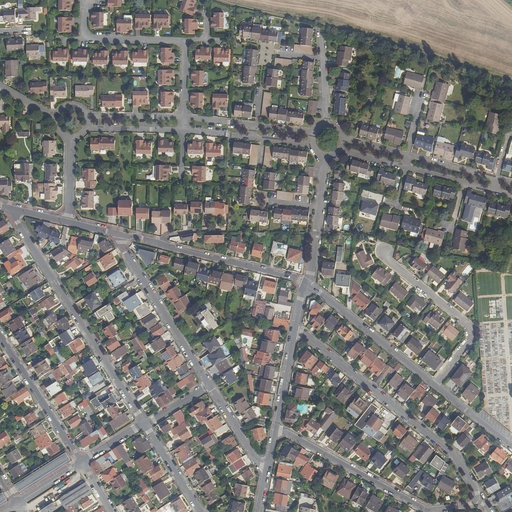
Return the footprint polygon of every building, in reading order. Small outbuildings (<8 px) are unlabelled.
[(59,0),(59,11),(70,11),(70,3),(71,3),(74,3),(73,0),(59,0)] [(196,9),(194,8),(192,8),(195,0),(183,0),(183,1),(180,10),(194,15),(196,9)] [(36,20),(36,7),(25,8),(26,11),(19,11),(19,18),(23,18),(23,17),(26,17),(26,18),(26,21),(36,20)] [(16,22),(16,10),(4,11),(4,21),(12,21),(12,22),(16,22)] [(94,20),(94,23),(94,28),(103,28),(104,13),(91,13),(91,20),(94,20)] [(214,13),(214,17),(214,21),(212,21),(212,28),(224,28),(224,13),(214,13)] [(142,29),(142,27),(142,26),(151,25),(151,15),(136,15),(136,24),(136,28),(136,29),(142,29)] [(161,26),(169,26),(169,23),(169,16),(169,15),(154,15),(154,29),(161,30),(161,27),(161,26)] [(195,34),(195,29),(195,26),(198,26),(198,19),(194,19),(191,19),(191,16),(186,16),(186,19),(185,19),(185,34),(195,34)] [(64,18),(59,18),(59,32),(69,32),(69,25),(71,25),(73,25),(73,18),(64,18)] [(132,20),(124,20),(117,20),(117,32),(124,32),(123,30),(128,30),(132,30),(132,20)] [(273,43),(277,43),(278,33),(260,31),(261,30),(253,29),(244,28),(243,38),(246,38),(255,40),(259,40),(259,41),(264,42),(273,43)] [(302,37),(301,46),(311,47),(312,42),(313,32),(313,30),(303,29),(302,37)] [(24,39),(7,40),(8,51),(24,50),(24,39)] [(27,46),(27,56),(40,56),(39,45),(27,46)] [(311,47),(301,46),(294,45),(293,53),(313,55),(314,48),(311,47)] [(204,50),(201,50),(196,50),(195,60),(211,60),(211,47),(204,47),(204,50)] [(215,47),(214,61),(223,61),(229,62),(229,51),(221,51),(221,49),(221,47),(215,47)] [(338,56),(336,66),(348,68),(349,61),(351,61),(352,48),(340,47),(340,52),(338,52),(338,56)] [(161,63),(162,63),(169,63),(174,63),(174,56),(171,56),(171,53),(171,48),(162,48),(161,63)] [(62,51),(58,51),(53,51),(53,61),(68,61),(69,49),(62,49),(62,51)] [(82,52),(78,52),(73,52),(73,62),(88,62),(89,50),(82,50),(82,52)] [(93,64),(108,64),(109,50),(102,50),(102,52),(102,54),(93,54),(93,58),(91,58),(91,64),(93,64)] [(122,54),(113,54),(113,64),(128,64),(129,50),(122,50),(122,52),(122,54)] [(141,53),(138,53),(133,53),(133,62),(148,63),(149,50),(141,50),(141,53)] [(243,84),(253,85),(254,81),(255,71),(255,68),(257,68),(257,63),(259,54),(259,51),(250,50),(248,50),(247,58),(246,67),(245,67),(243,84)] [(275,59),(274,67),(291,69),(292,61),(275,59)] [(17,60),(6,61),(7,77),(17,76),(17,60)] [(302,79),(303,79),(312,80),(313,75),(314,68),(314,63),(304,62),(302,71),(302,79)] [(159,85),(170,85),(170,77),(171,77),(173,77),(174,70),(159,70),(159,85)] [(267,82),(266,87),(276,88),(278,79),(279,71),(274,70),(268,70),(268,72),(267,82)] [(194,78),(194,81),(194,86),(203,86),(204,71),(192,71),(192,78),(194,78)] [(347,92),(347,88),(349,88),(350,74),(339,73),(339,76),(338,87),(335,86),(334,90),(347,92)] [(410,85),(410,87),(414,88),(414,89),(420,90),(421,87),(423,87),(425,79),(423,78),(424,77),(407,73),(404,84),(410,85)] [(312,80),(303,79),(300,96),(311,98),(312,93),(313,84),(313,80),(312,80)] [(436,88),(435,88),(434,92),(433,92),(431,99),(444,103),(449,85),(438,82),(436,88)] [(28,84),(28,92),(31,92),(31,93),(43,93),(43,91),(47,91),(47,83),(31,83),(31,84),(28,84)] [(94,86),(76,86),(76,96),(90,97),(90,94),(94,94),(94,86)] [(51,87),(51,95),(55,95),(55,97),(67,97),(67,87),(56,87),(51,87)] [(203,89),(191,89),(191,96),(194,96),(194,99),(193,104),(203,104),(203,89)] [(140,103),(148,103),(148,92),(133,92),(133,107),(140,107),(140,104),(140,103)] [(172,98),(174,98),(174,92),(171,92),(163,92),(162,92),(162,107),(172,107),(172,102),(172,98)] [(228,94),(213,93),(213,108),(220,108),(220,106),(220,104),(228,104),(228,94)] [(269,120),(270,109),(272,94),(266,93),(265,93),(262,119),(269,120)] [(335,102),(334,114),(343,115),(345,115),(347,99),(346,99),(346,95),(333,94),(333,98),(336,98),(335,102)] [(408,109),(409,104),(408,104),(410,98),(399,95),(397,102),(394,112),(408,116),(409,109),(408,109)] [(116,96),(103,96),(103,107),(116,107),(116,96)] [(310,101),(308,115),(316,116),(317,102),(310,101)] [(429,108),(428,113),(429,113),(428,120),(439,123),(443,106),(430,102),(428,108),(429,108)] [(234,117),(251,119),(253,108),(235,106),(234,117)] [(270,109),(269,120),(286,122),(286,123),(291,123),(300,124),(303,125),(304,114),(296,113),(287,112),(287,111),(278,110),(277,110),(272,109),(270,109)] [(489,125),(487,132),(497,135),(500,123),(502,115),(490,112),(486,125),(489,125)] [(0,126),(4,127),(4,128),(3,128),(3,132),(10,132),(10,116),(0,116),(0,126)] [(358,124),(356,132),(360,133),(359,136),(362,136),(373,139),(376,140),(377,138),(381,139),(383,131),(358,124)] [(404,133),(387,128),(384,139),(390,141),(390,142),(395,143),(394,144),(397,145),(401,146),(404,133)] [(435,139),(424,136),(417,134),(414,145),(420,147),(420,148),(425,149),(425,150),(426,151),(431,152),(435,139)] [(115,139),(99,138),(99,140),(91,139),(91,150),(99,150),(99,149),(115,149),(115,139)] [(143,144),(143,142),(143,139),(136,139),(136,153),(152,154),(152,144),(143,144)] [(174,142),(170,142),(166,142),(166,140),(159,139),(159,152),(174,152),(174,142)] [(221,156),(222,146),(213,146),(213,144),(213,141),(207,141),(206,156),(221,156)] [(440,154),(440,155),(444,156),(444,158),(447,158),(451,159),(454,146),(444,143),(438,142),(437,141),(434,152),(440,154)] [(44,142),(44,157),(53,158),(53,153),(55,153),(55,142),(44,142)] [(188,154),(203,154),(203,147),(203,142),(196,142),(196,145),(192,144),(188,144),(188,154)] [(241,155),(250,156),(252,145),(234,143),(233,154),(241,155)] [(252,145),(250,156),(249,166),(256,166),(257,166),(259,146),(252,145)] [(462,146),(457,145),(454,157),(459,158),(459,156),(466,157),(472,159),(475,149),(462,145),(462,146)] [(273,158),(274,148),(266,147),(264,167),(266,168),(271,168),(273,158)] [(291,150),(274,148),(273,158),(281,159),(290,160),(291,151),(291,150)] [(291,151),(290,160),(290,162),(307,164),(308,153),(291,151)] [(491,156),(477,152),(475,163),(488,166),(487,169),(489,169),(494,171),(497,159),(490,157),(491,156)] [(505,170),(511,171),(511,160),(508,159),(505,159),(502,169),(505,170)] [(353,161),(352,163),(348,162),(346,170),(358,173),(371,177),(371,176),(373,177),(375,171),(372,170),(373,168),(369,167),(370,165),(367,165),(357,162),(353,161)] [(29,164),(14,165),(15,180),(19,180),(22,180),(22,179),(26,179),(26,180),(29,180),(29,179),(33,179),(33,165),(29,165),(29,164)] [(57,165),(46,165),(46,180),(55,181),(55,177),(55,175),(57,175),(57,165)] [(170,165),(155,165),(155,174),(150,174),(149,176),(149,179),(151,180),(165,180),(165,172),(167,172),(170,172),(170,165)] [(195,176),(195,181),(206,181),(206,166),(192,166),(192,173),(193,173),(193,176),(195,176)] [(305,177),(310,178),(313,178),(314,168),(306,167),(305,177)] [(87,182),(86,188),(95,188),(95,187),(97,187),(97,182),(94,182),(94,169),(84,169),(83,181),(87,182)] [(394,187),(397,176),(389,174),(384,172),(384,169),(380,169),(377,181),(381,182),(381,183),(394,187)] [(255,175),(255,172),(245,170),(244,179),(243,188),(241,188),(240,195),(239,204),(250,205),(251,201),(251,194),(252,189),(253,189),(254,183),(255,175)] [(264,190),(274,191),(275,183),(276,174),(266,173),(265,177),(264,187),(264,190)] [(310,178),(305,177),(300,177),(299,185),(298,194),(308,195),(309,192),(310,181),(310,178)] [(407,177),(404,189),(413,192),(412,193),(426,196),(429,186),(422,184),(415,182),(416,179),(407,177)] [(12,180),(0,180),(0,190),(2,191),(3,191),(3,193),(8,193),(8,191),(12,190),(12,180)] [(328,221),(328,225),(330,225),(329,230),(338,230),(340,217),(341,205),(341,202),(344,202),(345,193),(346,185),(339,184),(335,183),(334,187),(333,196),(332,208),(330,208),(329,213),(328,221)] [(53,184),(45,184),(45,188),(46,188),(45,201),(55,201),(55,195),(55,194),(58,194),(58,188),(53,188),(53,184)] [(452,187),(452,189),(448,188),(436,185),(433,196),(449,200),(450,199),(453,200),(457,188),(452,187)] [(384,201),(385,195),(361,190),(360,196),(384,201)] [(83,195),(83,208),(94,208),(94,191),(85,191),(85,195),(83,195)] [(485,209),(488,198),(480,196),(471,194),(472,193),(467,191),(465,203),(468,204),(485,209)] [(294,201),(295,194),(286,193),(277,192),(276,199),(294,201)] [(215,215),(215,200),(211,200),(211,201),(206,201),(206,202),(202,202),(202,212),(202,213),(206,213),(206,214),(212,214),(212,215),(215,215)] [(215,200),(215,215),(218,215),(218,214),(225,214),(225,213),(228,213),(228,209),(228,203),(225,203),(225,202),(220,202),(220,200),(215,200)] [(359,213),(376,215),(378,203),(360,201),(359,213)] [(118,208),(118,215),(128,215),(133,215),(133,202),(119,202),(118,208)] [(195,212),(202,212),(202,202),(191,202),(191,213),(195,213),(195,212)] [(504,217),(508,218),(511,206),(507,205),(506,207),(503,207),(490,203),(487,213),(504,218),(504,217)] [(187,205),(174,205),(174,214),(187,214),(187,205)] [(463,220),(472,221),(474,207),(465,206),(463,220)] [(118,215),(118,208),(108,208),(108,216),(118,216),(118,215)] [(136,208),(136,218),(149,218),(149,208),(136,208)] [(308,223),(309,212),(305,212),(297,211),(292,210),(292,211),(288,211),(280,210),(275,209),(274,220),(282,221),(291,222),(291,221),(300,222),(308,223)] [(161,211),(161,212),(161,223),(165,223),(165,222),(170,222),(171,211),(161,211)] [(267,223),(269,213),(264,212),(257,212),(251,211),(250,222),(267,223)] [(161,223),(161,212),(152,212),(152,222),(157,222),(157,223),(161,223)] [(390,217),(383,216),(380,227),(397,231),(401,218),(395,216),(395,217),(390,216),(390,217)] [(416,222),(416,220),(412,219),(412,218),(405,216),(401,230),(419,234),(419,233),(421,233),(423,226),(421,226),(422,223),(416,222)] [(10,230),(4,221),(0,223),(0,234),(3,233),(3,234),(10,230)] [(37,242),(44,239),(48,236),(49,231),(51,224),(44,222),(44,226),(42,228),(40,226),(37,230),(40,233),(38,235),(42,238),(37,241),(37,242)] [(468,232),(457,229),(454,240),(455,240),(453,249),(465,252),(468,239),(466,239),(468,232)] [(433,232),(427,230),(424,241),(441,245),(444,232),(441,231),(438,231),(438,232),(433,230),(433,232)] [(44,239),(60,244),(61,240),(60,239),(61,235),(49,231),(48,236),(44,239)] [(229,251),(236,252),(238,243),(236,242),(237,238),(232,237),(229,251)] [(78,250),(80,240),(72,238),(71,244),(69,244),(68,250),(76,256),(78,250)] [(14,253),(17,251),(9,239),(0,244),(0,248),(2,252),(3,251),(7,257),(13,254),(14,253)] [(80,240),(78,250),(88,252),(86,259),(90,260),(94,244),(80,240)] [(99,244),(105,253),(112,248),(107,242),(106,243),(104,241),(99,244)] [(238,243),(236,252),(244,254),(246,245),(238,243)] [(264,247),(251,244),(249,254),(252,255),(252,256),(261,258),(264,247)] [(286,256),(288,247),(275,244),(273,253),(286,256)] [(61,247),(52,253),(58,262),(67,257),(70,259),(73,255),(61,247)] [(23,253),(21,249),(17,251),(14,253),(17,257),(16,258),(18,262),(12,265),(9,261),(5,264),(10,272),(12,270),(14,274),(27,266),(20,255),(23,253)] [(140,250),(138,252),(139,254),(138,255),(140,258),(142,258),(148,267),(155,262),(157,255),(140,250)] [(287,260),(287,261),(288,262),(289,262),(290,262),(291,262),(291,261),(296,262),(296,263),(296,264),(297,264),(298,264),(299,264),(300,263),(302,253),(290,250),(287,260)] [(363,251),(356,254),(362,269),(373,264),(370,257),(367,258),(363,251)] [(111,253),(99,260),(106,270),(116,263),(113,259),(112,257),(113,256),(111,253)] [(170,258),(162,256),(160,261),(160,262),(168,264),(170,258)] [(76,257),(70,262),(72,265),(75,263),(79,267),(82,264),(76,257)] [(416,258),(410,265),(414,268),(415,267),(422,272),(426,266),(416,258)] [(174,268),(185,271),(188,262),(176,259),(174,268)] [(185,271),(185,273),(197,276),(199,269),(200,265),(188,262),(185,271)] [(335,276),(336,264),(324,263),(322,275),(335,276)] [(433,267),(427,274),(439,284),(445,276),(433,267)] [(388,275),(382,271),(379,268),(372,277),(376,280),(377,279),(385,286),(392,277),(389,274),(388,275)] [(33,269),(19,278),(24,284),(25,283),(29,289),(41,281),(33,269)] [(203,270),(199,269),(197,276),(196,280),(208,283),(209,282),(211,272),(207,271),(203,270)] [(122,270),(110,276),(116,287),(128,281),(122,270)] [(211,272),(209,282),(221,285),(224,274),(211,271),(211,272)] [(453,272),(446,281),(449,283),(445,287),(452,293),(462,281),(457,277),(458,275),(453,272)] [(93,274),(84,279),(89,287),(98,281),(93,274)] [(232,292),(236,277),(224,274),(221,285),(220,289),(232,292)] [(343,294),(349,295),(351,277),(338,275),(337,286),(341,287),(343,289),(343,290),(342,293),(343,294)] [(164,276),(158,280),(165,292),(172,288),(164,276)] [(234,285),(246,288),(248,278),(242,277),(242,278),(236,277),(234,285)] [(263,291),(274,294),(277,284),(266,281),(263,291)] [(364,311),(371,302),(360,292),(362,289),(354,282),(352,295),(355,297),(352,301),(359,306),(361,308),(364,311)] [(395,284),(390,291),(402,301),(408,293),(402,288),(401,289),(395,284)] [(175,302),(183,297),(176,286),(165,293),(168,297),(169,297),(173,303),(175,302)] [(43,291),(41,287),(28,295),(34,304),(46,296),(44,293),(43,294),(42,292),(43,291)] [(293,307),(293,304),(287,302),(289,292),(289,291),(288,291),(287,292),(285,292),(286,289),(282,288),(278,305),(293,307)] [(94,292),(86,298),(88,302),(90,304),(88,305),(93,311),(102,305),(94,292)] [(124,302),(130,298),(126,292),(118,297),(122,303),(124,302)] [(462,293),(455,301),(467,312),(474,303),(462,293)] [(130,298),(124,302),(131,312),(136,309),(143,305),(136,294),(130,298)] [(415,295),(407,305),(414,310),(416,307),(421,311),(426,305),(415,295)] [(179,309),(178,310),(177,311),(180,314),(192,306),(185,296),(183,297),(175,302),(179,309)] [(46,305),(49,310),(55,306),(52,301),(54,301),(51,297),(43,302),(41,303),(43,307),(46,305)] [(245,317),(261,320),(261,318),(257,317),(259,306),(258,306),(259,304),(274,307),(275,304),(272,303),(260,301),(256,300),(253,312),(245,317)] [(318,314),(323,308),(315,301),(312,302),(309,320),(311,322),(318,314)] [(143,305),(136,309),(141,319),(151,312),(145,303),(143,305)] [(206,308),(195,318),(200,325),(203,323),(210,333),(218,326),(214,320),(215,319),(208,310),(211,308),(207,303),(204,306),(205,306),(206,308)] [(113,309),(110,304),(95,313),(98,319),(102,316),(101,316),(104,314),(110,322),(115,318),(111,311),(113,309)] [(373,305),(366,313),(375,320),(381,312),(373,305)] [(10,308),(0,314),(0,316),(4,322),(7,320),(8,322),(12,319),(9,314),(13,312),(10,308)] [(273,310),(267,309),(265,317),(272,319),(273,310)] [(423,321),(426,324),(428,322),(437,330),(444,320),(435,313),(434,315),(430,312),(423,321)] [(51,316),(44,320),(49,328),(56,323),(59,321),(55,314),(53,315),(51,316)] [(327,321),(318,314),(311,322),(310,324),(314,327),(315,326),(317,327),(316,328),(319,331),(324,325),(327,321)] [(147,318),(153,327),(158,324),(157,323),(158,322),(153,315),(147,318)] [(327,321),(324,325),(332,331),(339,322),(331,316),(327,321)] [(25,329),(25,328),(21,321),(18,317),(10,322),(15,330),(13,331),(11,332),(14,336),(15,335),(25,329)] [(385,317),(379,324),(388,331),(394,324),(385,317)] [(63,334),(71,328),(64,318),(59,321),(56,323),(61,331),(63,334)] [(119,334),(112,324),(103,330),(110,340),(119,334)] [(447,324),(440,332),(452,342),(459,334),(447,324)] [(159,325),(151,330),(155,338),(164,333),(159,325)] [(343,325),(338,332),(349,341),(350,339),(352,341),(355,338),(352,336),(354,334),(343,325)] [(400,326),(394,334),(402,341),(409,333),(400,326)] [(25,329),(15,335),(20,343),(30,336),(25,329)] [(279,332),(267,330),(266,335),(267,335),(266,339),(277,341),(279,335),(279,333),(279,332)] [(66,335),(71,343),(76,340),(73,336),(75,335),(72,331),(66,335)] [(240,335),(233,339),(237,345),(242,342),(240,335)] [(214,352),(224,345),(220,338),(217,340),(214,336),(204,343),(206,347),(208,350),(211,354),(214,352)] [(160,337),(150,343),(157,354),(166,348),(167,347),(160,337)] [(71,343),(69,345),(75,354),(85,347),(79,338),(76,340),(71,343)] [(115,338),(107,344),(111,351),(120,346),(115,338)] [(133,346),(136,352),(142,349),(135,338),(131,341),(134,345),(133,346)] [(29,357),(38,351),(31,339),(21,345),(29,357)] [(413,339),(407,347),(417,355),(423,347),(413,339)] [(275,342),(263,340),(261,352),(273,354),(275,342)] [(244,355),(243,348),(242,343),(242,342),(237,345),(240,350),(237,352),(243,363),(245,361),(244,357),(244,355)] [(45,346),(51,356),(56,353),(50,343),(45,346)] [(357,343),(352,350),(348,354),(355,360),(360,354),(363,357),(367,351),(357,343)] [(129,351),(125,345),(118,349),(118,351),(113,354),(117,359),(129,351)] [(162,354),(167,361),(172,358),(177,355),(171,346),(166,349),(168,351),(162,354)] [(136,352),(132,354),(135,359),(137,358),(138,359),(141,357),(140,355),(144,352),(142,349),(136,352)] [(367,351),(363,357),(361,358),(367,364),(366,365),(369,367),(377,358),(377,357),(368,350),(367,351)] [(59,351),(56,353),(62,363),(66,361),(59,351)] [(211,354),(203,358),(206,362),(216,355),(214,352),(211,354)] [(270,355),(258,352),(256,360),(264,362),(265,361),(268,362),(270,355)] [(311,369),(318,360),(307,352),(300,361),(311,369)] [(422,360),(428,366),(435,357),(429,352),(422,360)] [(177,355),(172,358),(175,363),(176,362),(179,366),(184,364),(178,354),(177,355)] [(222,355),(213,361),(221,373),(230,367),(222,355)] [(66,361),(62,363),(69,374),(70,373),(73,372),(69,366),(77,360),(75,356),(66,361)] [(441,362),(435,357),(428,366),(434,370),(441,362)] [(6,369),(9,368),(4,360),(2,361),(0,359),(0,358),(0,370),(1,372),(6,369)] [(382,372),(386,366),(377,358),(369,367),(376,372),(375,373),(378,376),(382,372)] [(45,360),(38,364),(34,366),(41,377),(51,371),(52,370),(45,360)] [(86,364),(89,370),(90,369),(91,372),(88,374),(89,376),(99,370),(94,363),(93,364),(91,360),(90,361),(86,364)] [(37,361),(28,367),(29,369),(34,366),(38,364),(37,361)] [(123,370),(125,373),(130,370),(132,369),(131,367),(133,366),(133,364),(131,361),(130,361),(121,366),(124,370),(123,370)] [(320,362),(317,366),(326,373),(330,369),(320,362)] [(62,363),(60,365),(66,376),(69,374),(62,363)] [(190,374),(184,365),(177,370),(183,379),(190,374)] [(275,367),(262,365),(260,377),(272,380),(272,375),(274,376),(275,367)] [(132,369),(130,370),(133,375),(132,376),(135,381),(143,376),(137,366),(132,369)] [(383,373),(382,372),(378,376),(374,381),(377,384),(381,379),(383,381),(387,376),(386,375),(389,372),(392,374),(394,371),(388,366),(383,373)] [(462,366),(451,379),(461,387),(472,374),(462,366)] [(53,381),(54,383),(57,382),(61,379),(60,377),(63,375),(58,367),(52,370),(51,371),(56,379),(53,381)] [(1,372),(0,373),(0,383),(2,387),(11,381),(13,380),(6,369),(1,372)] [(240,380),(233,369),(221,376),(224,381),(225,380),(230,386),(240,380)] [(88,378),(85,380),(91,389),(94,386),(99,383),(101,382),(105,379),(99,371),(88,378)] [(339,376),(334,372),(329,378),(336,384),(334,386),(337,388),(342,381),(337,377),(339,376)] [(76,385),(71,376),(69,374),(66,376),(69,381),(66,383),(70,388),(76,385)] [(308,376),(298,374),(296,383),(306,385),(308,376)] [(404,380),(396,374),(389,383),(396,389),(404,380)] [(134,382),(136,386),(138,385),(142,391),(152,385),(146,375),(145,375),(143,376),(135,381),(134,382)] [(191,375),(177,384),(180,388),(187,384),(190,390),(198,385),(191,375)] [(272,382),(262,380),(260,390),(270,392),(272,382)] [(2,387),(1,388),(8,398),(9,397),(12,396),(18,392),(11,381),(2,387)] [(47,388),(53,384),(51,382),(48,384),(47,383),(41,387),(43,391),(47,388)] [(53,384),(47,388),(52,396),(62,390),(57,382),(54,383),(53,384)] [(415,391),(405,383),(397,393),(407,401),(410,397),(415,391)] [(158,391),(160,394),(168,390),(165,386),(161,389),(162,387),(160,385),(157,384),(153,387),(150,388),(154,394),(158,391)] [(480,392),(471,384),(462,395),(471,402),(480,392)] [(112,407),(116,404),(114,402),(118,399),(113,392),(112,392),(108,386),(100,391),(103,396),(104,395),(112,407)] [(342,386),(335,396),(344,403),(352,394),(342,386)] [(415,391),(410,397),(413,399),(416,395),(420,399),(426,392),(419,386),(415,391)] [(18,392),(12,396),(15,401),(17,400),(19,404),(24,401),(23,400),(31,395),(25,387),(18,392)] [(168,390),(171,396),(176,393),(172,387),(168,390)] [(298,387),(296,399),(308,402),(310,389),(298,387)] [(161,408),(174,400),(171,396),(168,390),(160,394),(160,395),(162,398),(160,399),(161,400),(158,402),(157,402),(161,408)] [(65,391),(54,398),(59,405),(63,403),(64,405),(68,402),(65,397),(68,395),(67,394),(65,391)] [(89,391),(83,395),(84,398),(86,401),(92,397),(89,391)] [(270,395),(257,392),(255,403),(268,405),(270,395)] [(435,405),(438,402),(428,394),(422,402),(429,407),(422,416),(424,418),(426,416),(435,405)] [(99,396),(91,400),(95,409),(103,405),(99,396)] [(359,415),(366,407),(360,402),(361,400),(362,400),(358,397),(349,407),(356,413),(359,415)] [(86,401),(84,398),(82,400),(83,403),(78,406),(81,411),(84,409),(89,406),(86,401)] [(241,414),(251,408),(244,398),(235,404),(241,414)] [(293,410),(297,411),(297,410),(298,405),(298,404),(290,403),(289,406),(293,406),(294,407),(293,410)] [(74,412),(69,404),(60,409),(66,417),(74,412)] [(114,420),(123,415),(116,404),(112,407),(106,410),(109,415),(110,415),(114,420)] [(187,412),(191,418),(204,410),(200,404),(187,412)] [(322,428),(326,432),(339,415),(323,404),(323,405),(321,408),(331,415),(322,428)] [(369,435),(379,442),(383,437),(385,436),(378,430),(381,426),(384,423),(374,415),(378,409),(372,404),(355,426),(365,432),(369,435)] [(435,411),(437,409),(438,408),(435,405),(426,416),(436,424),(442,417),(439,414),(435,411)] [(96,416),(89,406),(84,409),(88,416),(85,418),(88,422),(96,416)] [(300,412),(297,411),(293,410),(294,407),(293,406),(289,406),(286,421),(295,422),(298,422),(301,416),(301,414),(300,412)] [(252,408),(251,408),(241,414),(246,423),(257,416),(252,408)] [(25,417),(31,414),(28,410),(16,418),(18,422),(25,417)] [(181,410),(174,415),(180,425),(187,420),(181,410)] [(33,412),(31,414),(25,417),(29,425),(38,419),(33,412)] [(125,413),(123,415),(114,420),(110,422),(114,429),(129,419),(125,413)] [(78,416),(69,422),(73,428),(82,422),(78,416)] [(196,416),(188,421),(192,427),(200,422),(196,416)] [(216,416),(207,422),(213,432),(223,427),(216,416)] [(308,424),(312,419),(308,416),(305,416),(303,419),(304,420),(305,422),(300,428),(299,427),(296,431),(301,433),(308,424)] [(442,417),(436,424),(444,430),(450,422),(443,416),(442,417)] [(458,417),(451,425),(460,432),(467,424),(458,417)] [(165,435),(175,428),(173,424),(171,426),(170,426),(166,421),(160,425),(163,430),(162,430),(165,435)] [(46,433),(47,433),(40,422),(29,429),(36,440),(46,433)] [(87,422),(80,427),(87,437),(94,433),(91,429),(88,423),(87,422)] [(310,425),(308,424),(301,433),(303,435),(308,430),(314,434),(316,430),(317,431),(320,427),(312,422),(310,425)] [(334,426),(327,434),(334,440),(333,441),(337,444),(344,435),(334,426)] [(385,435),(388,432),(381,426),(378,430),(385,436),(385,435)] [(401,439),(407,432),(400,426),(394,433),(401,439)] [(185,427),(177,432),(183,441),(191,436),(185,427)] [(473,429),(470,427),(463,433),(464,434),(457,441),(464,448),(471,441),(469,440),(472,437),(468,434),(473,429)] [(263,428),(253,430),(255,440),(265,438),(265,437),(267,436),(265,429),(263,429),(263,428)] [(200,441),(213,433),(211,430),(200,437),(199,435),(197,436),(200,440),(200,441)] [(101,437),(96,431),(94,433),(87,437),(80,441),(84,448),(101,437)] [(0,448),(11,441),(5,432),(1,435),(0,435),(0,448)] [(365,432),(364,433),(362,436),(361,438),(364,441),(369,435),(365,432)] [(46,448),(53,444),(46,433),(36,440),(35,440),(42,451),(46,448)] [(17,444),(22,441),(19,435),(18,434),(14,437),(16,441),(15,442),(17,444)] [(357,442),(348,434),(339,445),(343,448),(344,447),(349,452),(357,442)] [(409,435),(402,444),(411,452),(418,443),(409,435)] [(482,435),(473,443),(486,453),(492,445),(483,439),(485,437),(482,435)] [(211,436),(201,442),(202,443),(207,451),(210,449),(208,447),(215,443),(211,436)] [(231,436),(222,441),(228,450),(237,445),(231,436)] [(139,456),(152,447),(150,443),(148,445),(146,442),(144,443),(141,438),(134,442),(140,452),(138,454),(139,456)] [(53,444),(46,448),(52,457),(60,451),(54,443),(53,444)] [(190,452),(184,444),(175,449),(180,456),(181,456),(185,461),(192,456),(190,452)] [(367,461),(373,453),(361,444),(355,452),(367,461)] [(121,445),(116,448),(123,459),(126,464),(131,461),(133,459),(132,458),(130,459),(121,445)] [(295,462),(300,453),(287,446),(282,455),(295,462)] [(408,461),(411,464),(416,458),(423,463),(431,454),(429,452),(431,450),(425,446),(423,448),(421,446),(408,461)] [(123,459),(116,448),(112,450),(118,458),(117,459),(118,461),(123,459)] [(217,460),(210,449),(207,451),(211,458),(214,462),(217,460)] [(498,449),(492,456),(501,464),(507,457),(504,454),(505,453),(502,450),(501,451),(498,449)] [(22,459),(16,450),(12,453),(7,456),(13,464),(22,459)] [(227,457),(232,464),(242,458),(237,450),(227,457)] [(31,473),(13,484),(19,495),(72,461),(66,451),(50,461),(39,467),(31,473)] [(91,467),(96,476),(112,466),(109,461),(106,462),(105,460),(111,456),(108,453),(91,463),(91,467)] [(378,453),(372,461),(382,469),(388,461),(378,453)] [(300,454),(295,463),(298,465),(303,456),(300,454)] [(149,472),(155,468),(151,463),(150,464),(148,460),(149,459),(146,455),(136,461),(144,475),(149,472)] [(247,465),(242,458),(232,464),(229,466),(234,473),(247,465)] [(38,466),(39,467),(50,461),(49,459),(38,466)] [(191,476),(194,474),(201,469),(195,459),(185,465),(191,476)] [(131,461),(126,464),(129,469),(135,466),(131,461)] [(499,472),(502,475),(505,471),(508,473),(510,471),(511,472),(511,461),(509,466),(506,463),(499,472)] [(292,465),(280,462),(279,468),(277,476),(290,478),(291,470),(292,465)] [(469,467),(471,470),(480,465),(478,462),(469,467)] [(486,462),(476,468),(481,477),(486,474),(487,476),(492,473),(486,462)] [(402,464),(395,473),(403,479),(410,471),(402,464)] [(443,477),(449,466),(445,464),(440,473),(441,474),(437,481),(440,483),(443,477)] [(19,465),(10,471),(15,478),(24,473),(19,465)] [(304,469),(301,474),(311,481),(317,472),(312,469),(313,467),(310,465),(309,466),(307,467),(305,470),(304,469)] [(428,465),(424,472),(425,473),(433,478),(437,472),(432,469),(432,468),(428,465)] [(155,468),(149,472),(155,481),(161,477),(161,476),(164,474),(159,466),(155,468)] [(110,481),(118,476),(112,468),(102,475),(107,483),(110,481)] [(210,478),(205,471),(203,468),(201,469),(194,474),(200,484),(209,479),(210,478)] [(249,468),(241,473),(246,481),(254,476),(249,468)] [(421,470),(408,486),(411,488),(417,482),(416,480),(423,472),(421,470)] [(328,471),(322,483),(332,489),(338,477),(328,471)] [(433,478),(425,473),(423,477),(425,478),(422,484),(425,486),(428,488),(432,491),(434,487),(432,485),(435,480),(433,478)] [(143,490),(147,488),(140,477),(136,480),(143,490)] [(439,485),(438,486),(450,493),(456,484),(443,477),(440,483),(439,485)] [(206,493),(207,494),(213,491),(216,489),(211,482),(210,480),(209,479),(200,484),(199,485),(201,488),(203,488),(206,493)] [(278,489),(278,492),(289,494),(292,482),(278,479),(276,488),(278,489)] [(495,479),(485,484),(491,494),(500,488),(495,479)] [(345,480),(338,492),(349,498),(355,486),(345,480)] [(162,481),(153,487),(161,500),(170,494),(162,481)] [(77,503),(80,501),(87,496),(92,493),(86,482),(59,499),(66,510),(77,503)] [(245,497),(248,486),(236,484),(235,488),(236,488),(235,495),(245,497)] [(511,487),(511,486),(498,493),(502,500),(500,501),(501,503),(503,502),(505,505),(511,501),(511,499),(507,491),(511,487)] [(358,489),(352,499),(362,505),(368,495),(358,489)] [(0,506),(9,501),(2,491),(0,491),(0,506)] [(209,503),(213,501),(217,498),(213,491),(207,494),(204,496),(209,503)] [(274,504),(278,505),(287,506),(287,502),(289,496),(280,495),(276,494),(274,504)] [(87,496),(80,501),(82,505),(81,506),(83,508),(84,508),(85,508),(92,504),(87,496)] [(377,511),(383,502),(373,496),(367,507),(375,511),(377,511)] [(132,511),(139,508),(132,497),(122,503),(127,511),(132,511)] [(172,508),(174,511),(185,511),(188,510),(181,498),(170,505),(172,508)] [(233,501),(230,511),(243,511),(245,503),(233,501)] [(53,503),(42,510),(43,511),(51,511),(57,509),(53,503)] [(79,506),(77,503),(66,510),(67,511),(76,511),(75,509),(79,506)]
